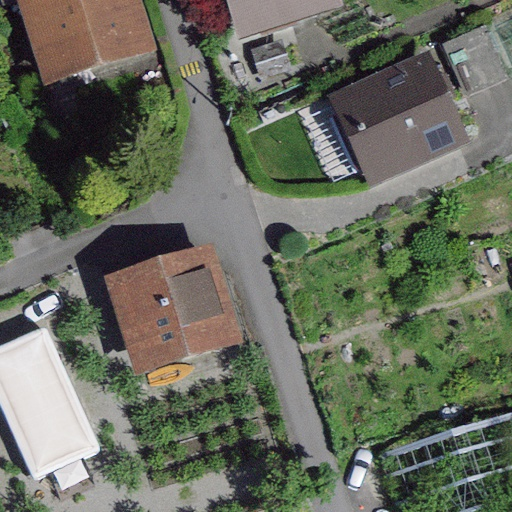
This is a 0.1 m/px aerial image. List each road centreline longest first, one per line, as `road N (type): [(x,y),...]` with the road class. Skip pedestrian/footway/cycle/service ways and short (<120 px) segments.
road 1 (residential): [(331,511),(229,186)]
road 2 (residential): [(229,186),(0,295)]
road 3 (residential): [(229,186),(169,0)]
